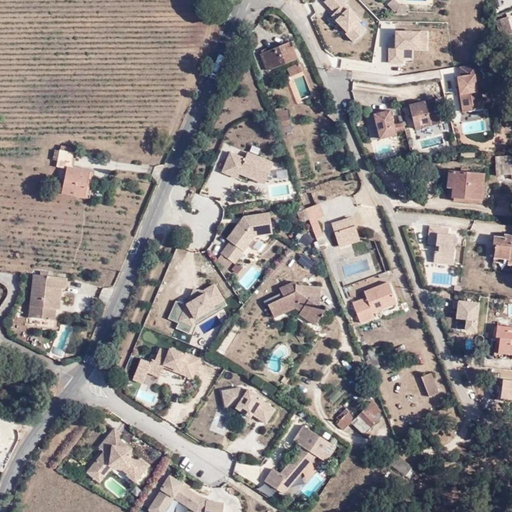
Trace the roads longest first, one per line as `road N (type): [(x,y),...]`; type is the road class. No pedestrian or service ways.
road 1 (tertiary): [(243,0),(106,330),(79,379),(19,450),(0,495)]
road 2 (unclassified): [(276,0),(293,12),(320,65),(347,148),(385,209),(454,388),(468,412),(511,426)]
